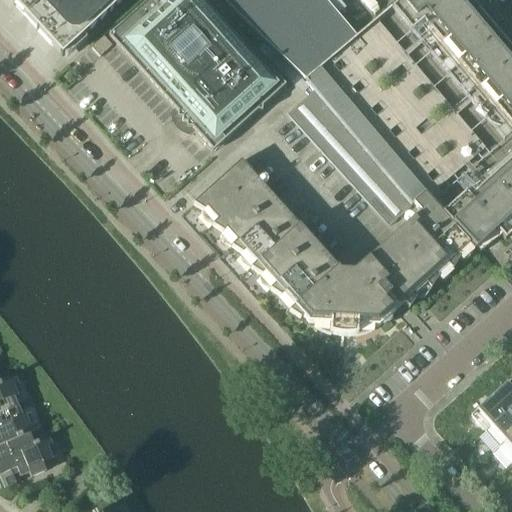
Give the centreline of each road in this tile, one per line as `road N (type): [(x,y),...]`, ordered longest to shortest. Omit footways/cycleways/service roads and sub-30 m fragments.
road 1 (residential): [(408,511),(0,72)]
road 2 (residential): [(474,511),(391,421),(500,327)]
